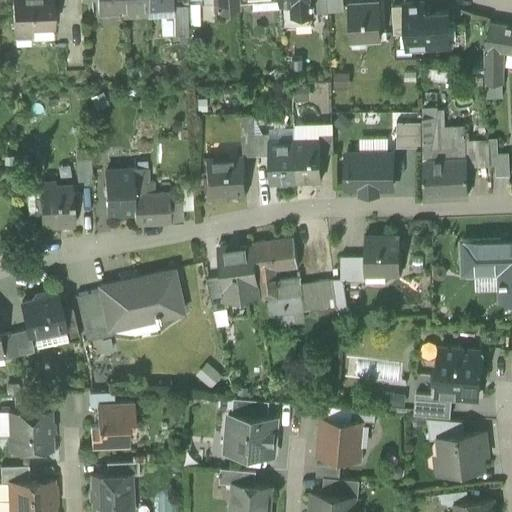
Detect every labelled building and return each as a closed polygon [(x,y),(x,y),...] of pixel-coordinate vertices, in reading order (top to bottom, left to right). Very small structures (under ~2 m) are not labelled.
[(11,0),(13,29),(13,38),(30,37),(31,37),(31,28),(53,27),(54,27),(53,0),(11,0)] [(98,8),(121,7),(120,0),(97,0),(98,0),(98,8)] [(314,13),(328,12),(327,0),(311,0),(312,1),(312,13),(314,13)] [(343,0),(327,0),(328,12),(344,11),(343,0)] [(312,13),(312,1),(294,2),(294,16),(314,15),(314,13),(312,13)] [(406,34),(407,48),(451,45),(449,12),(425,13),(424,2),(404,3),(404,5),(406,34)] [(349,5),(351,40),(382,38),(380,3),(349,5)] [(392,6),(394,34),(406,34),(404,5),(392,6)] [(174,9),(175,36),(188,35),(187,8),(174,9)] [(502,85),(503,85),(504,53),(511,54),(511,25),(507,24),(507,25),(490,22),(485,49),(485,66),(486,84),(502,85)] [(30,37),(30,41),(53,41),(53,27),(31,28),(31,37),(30,37)] [(486,84),(486,99),(503,98),(502,85),(486,84)] [(423,111),(426,198),(469,197),(468,167),(467,142),(467,129),(444,130),(443,110),(423,111)] [(397,147),(421,147),(421,122),(397,122),(397,147)] [(321,140),(321,155),(334,154),(333,132),(319,132),(319,140),(321,140)] [(245,157),(257,157),(256,134),(244,135),(245,157)] [(270,134),(256,134),(257,157),(269,156),(268,142),(270,142),(270,134)] [(319,140),(295,141),(296,182),(322,181),(321,155),(321,140),(319,140)] [(270,183),(296,182),(295,141),(270,142),(268,142),(269,156),(270,183)] [(467,142),(468,167),(490,166),(489,141),(467,142)] [(497,141),(489,141),(490,166),(495,165),(495,155),(498,155),(497,141)] [(362,192),(378,191),(378,187),(393,187),(393,153),(347,153),(347,188),(362,188),(362,192)] [(496,176),(496,177),(510,176),(509,154),(498,155),(495,155),(495,165),(496,176)] [(75,158),(77,184),(93,183),(91,157),(75,158)] [(206,159),(207,195),(247,193),(245,157),(206,159)] [(133,193),(148,192),(148,181),(147,168),(132,169),(133,193)] [(108,212),(134,211),(133,193),(132,169),(106,170),(108,212)] [(181,182),(183,210),(193,209),(191,182),(181,182)] [(56,186),(45,186),(38,187),(40,225),(60,224),(59,219),(74,218),(72,185),(56,186)] [(168,191),(154,192),(148,192),(133,193),(134,211),(134,224),(170,222),(169,200),(168,191)] [(169,200),(170,222),(182,222),(181,200),(169,200)] [(365,268),(366,268),(386,267),(386,272),(401,272),(401,236),(365,236),(365,256),(365,268)] [(254,243),(254,246),(260,296),(263,316),(304,310),(300,284),(301,284),(300,278),(291,279),(292,285),(278,287),(275,269),(297,266),(293,238),(254,243)] [(500,271),(501,302),(511,301),(511,238),(464,240),(465,272),(500,271)] [(258,296),(260,296),(254,246),(219,250),(222,276),(225,300),(226,300),(227,300),(227,298),(258,294),(258,296)] [(342,256),(342,279),(344,280),(366,280),(366,268),(365,268),(365,256),(342,256)] [(386,280),(386,272),(386,267),(366,268),(366,280),(386,280)] [(109,324),(130,319),(153,314),(154,318),(183,311),(173,268),(99,285),(100,288),(108,324),(109,324)] [(207,278),(214,310),(227,308),(226,300),(225,300),(222,276),(207,278)] [(348,311),(344,280),(342,279),(334,279),(338,311),(348,311)] [(300,284),(304,310),(336,306),(333,280),(301,284),(300,284)] [(75,294),(85,339),(111,333),(109,324),(108,324),(100,288),(75,294)] [(28,332),(29,332),(64,325),(61,309),(57,294),(22,301),(22,300),(21,300),(27,327),(28,332)] [(64,325),(68,340),(79,338),(72,307),(61,309),(64,325)] [(156,328),(154,318),(153,314),(130,319),(133,333),(156,328)] [(68,340),(64,325),(29,332),(31,339),(35,338),(37,348),(68,342),(68,340)] [(27,327),(12,330),(17,352),(33,349),(31,339),(29,332),(28,332),(27,327)] [(2,355),(17,352),(12,330),(0,332),(0,342),(2,351),(2,355)] [(452,396),(478,398),(480,371),(477,371),(479,350),(440,347),(439,361),(435,360),(432,394),(452,396)] [(401,379),(401,361),(358,360),(357,378),(401,379)] [(89,392),(89,404),(96,403),(116,403),(115,391),(113,391),(91,392),(89,392)] [(14,395),(14,410),(50,409),(49,393),(27,394),(14,395)] [(415,414),(451,417),(452,396),(432,394),(417,393),(415,414)] [(232,414),(268,417),(270,401),(234,398),(232,414)] [(90,425),(91,445),(128,444),(128,427),(135,427),(134,402),(116,403),(96,403),(97,424),(90,425)] [(363,421),(375,422),(376,411),(353,408),(351,420),(363,421)] [(8,448),(14,453),(24,452),(26,450),(51,449),(50,409),(14,410),(10,410),(10,433),(8,435),(8,448)] [(230,413),(228,437),(234,438),(232,452),(273,455),(276,417),(268,417),(232,414),(230,413)] [(317,457),(360,461),(363,421),(351,420),(321,418),(317,457)] [(428,419),(431,440),(438,439),(438,437),(465,434),(463,422),(428,419)] [(446,458),(447,472),(485,468),(484,458),(482,446),(487,445),(486,432),(465,434),(438,437),(438,439),(431,440),(432,455),(440,454),(441,458),(446,458)] [(434,474),(447,472),(446,458),(441,458),(440,454),(432,455),(434,474)] [(130,472),(130,473),(138,473),(138,460),(106,461),(106,473),(130,472)] [(0,465),(1,482),(10,482),(10,481),(29,480),(28,464),(0,465)] [(316,476),(324,477),(340,478),(341,466),(317,464),(316,476)] [(235,483),(255,485),(257,471),(221,467),(219,482),(235,484),(235,483)] [(126,511),(126,497),(131,497),(130,473),(130,472),(106,473),(92,474),(93,511),(126,511)] [(360,480),(340,478),(324,477),(322,494),(354,497),(354,498),(358,498),(360,480)] [(53,511),(53,479),(29,480),(10,481),(10,482),(10,511),(53,511)] [(231,511),(268,511),(270,486),(255,485),(235,483),(235,484),(231,511)] [(312,511),(355,511),(356,510),(353,509),(354,498),(354,497),(322,494),(314,493),(312,511)] [(494,511),(493,499),(456,503),(456,511),(494,511)]
